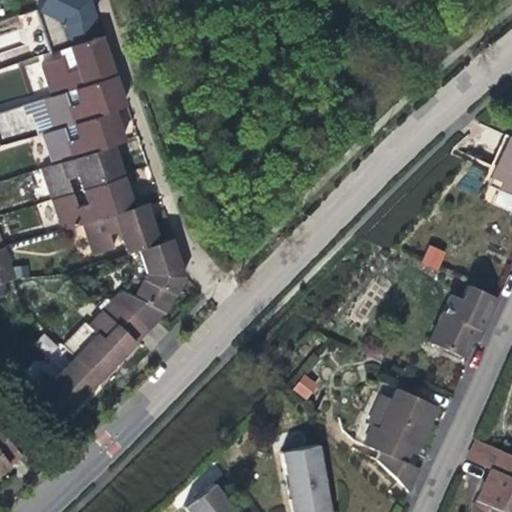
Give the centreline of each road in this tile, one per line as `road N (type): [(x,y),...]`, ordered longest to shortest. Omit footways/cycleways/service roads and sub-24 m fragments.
road 1 (residential): [(511,45),(80,469)]
road 2 (residential): [(426,511),(511,325)]
